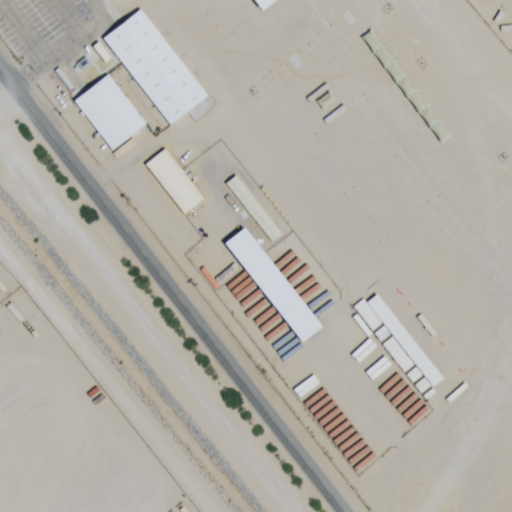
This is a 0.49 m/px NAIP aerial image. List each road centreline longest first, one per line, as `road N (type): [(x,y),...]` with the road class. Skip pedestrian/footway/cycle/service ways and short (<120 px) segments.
road 1 (residential): [(0,81),(336,511)]
road 2 (track): [(511,380),(425,511)]
